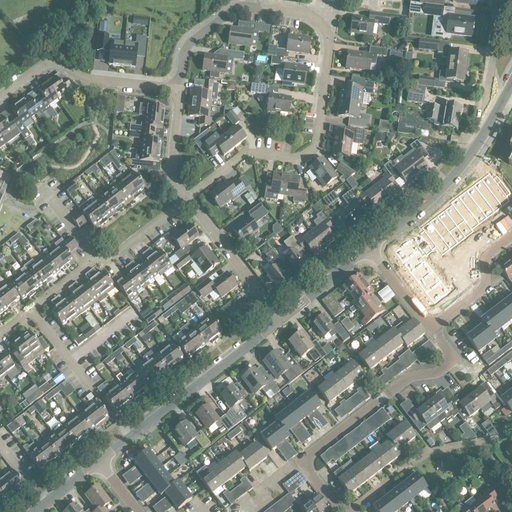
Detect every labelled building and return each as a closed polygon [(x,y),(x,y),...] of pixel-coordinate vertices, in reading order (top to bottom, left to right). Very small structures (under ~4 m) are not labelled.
[(425,6),(443,8),(444,0),(419,0),(419,5),(425,6)] [(410,2),(408,14),(423,16),(425,6),(419,5),(419,4),(410,2)] [(425,6),(423,16),(435,17),(442,18),(442,15),(443,8),(425,6)] [(369,12),(368,19),(352,17),(350,33),(371,36),(373,25),(389,27),(391,15),(369,12)] [(442,18),(440,38),(450,39),(450,35),(471,38),(474,19),(454,17),(448,16),(442,15),(442,18)] [(134,17),(133,22),(141,23),(141,26),(147,27),(148,18),(134,17)] [(255,25),(254,31),(254,33),(268,34),(270,27),(255,25)] [(252,31),(240,29),(230,28),(228,44),(250,47),(252,31)] [(108,41),(108,36),(98,35),(97,51),(107,52),(107,51),(110,51),(108,66),(121,67),(124,43),(108,41)] [(277,50),(276,57),(284,59),(287,59),(288,52),(308,55),(310,39),(288,36),(286,51),(277,50)] [(124,44),(122,67),(135,69),(136,58),(136,56),(144,56),(146,39),(137,38),(136,45),(124,44)] [(438,53),(440,41),(419,39),(419,40),(419,44),(418,50),(438,53)] [(370,48),(369,55),(348,52),(345,68),(374,72),(376,56),(386,57),(387,50),(370,48)] [(443,55),(442,55),(442,60),(448,61),(448,67),(467,69),(468,60),(467,60),(467,55),(458,54),(458,51),(443,49),(443,55)] [(234,52),(233,60),(243,62),(244,53),(234,52)] [(205,55),(203,71),(210,72),(209,79),(219,80),(220,73),(224,74),(226,58),(205,55)] [(284,59),(276,57),(272,57),(271,65),(283,67),(284,59)] [(304,85),(306,67),(285,65),(282,82),(304,85)] [(440,72),(438,82),(455,84),(455,81),(464,82),(464,78),(466,78),(467,69),(448,67),(447,73),(440,72)] [(419,77),(418,87),(423,88),(434,89),(435,80),(419,77)] [(61,85),(56,78),(47,84),(58,99),(67,93),(69,96),(79,88),(71,84),(69,86),(66,81),(61,85)] [(342,86),(340,101),(359,104),(363,104),(364,94),(370,95),(371,95),(372,96),(374,81),(356,78),(354,88),(350,87),(342,86)] [(192,90),(190,103),(211,105),(213,94),(215,94),(216,83),(204,81),(203,91),(192,90)] [(38,91),(42,96),(37,100),(44,109),(58,99),(47,84),(38,91)] [(251,85),(250,93),(269,96),(269,94),(270,87),(251,85)] [(277,95),(269,94),(269,96),(267,112),(275,113),(275,112),(288,113),(290,98),(277,96),(277,95)] [(423,105),(425,96),(408,94),(407,102),(423,105)] [(24,97),(18,101),(30,119),(44,109),(37,100),(32,103),(28,97),(26,99),(24,97)] [(140,105),(139,116),(145,117),(164,119),(165,108),(154,106),(155,101),(143,99),(143,105),(140,105)] [(15,116),(10,120),(17,129),(19,132),(21,135),(24,140),(31,136),(23,124),(30,119),(18,101),(11,106),(13,109),(10,110),(15,116)] [(359,104),(340,101),(338,117),(349,118),(348,126),(368,129),(370,117),(358,115),(359,104)] [(211,105),(190,103),(189,116),(199,117),(198,126),(211,128),(212,119),(210,118),(211,105)] [(428,105),(427,112),(459,118),(461,107),(445,104),(444,109),(439,108),(440,107),(428,105)] [(116,105),(115,113),(123,114),(124,106),(116,105)] [(240,122),(232,111),(225,116),(233,127),(240,122)] [(427,112),(426,120),(434,122),(434,126),(457,130),(459,118),(427,112)] [(1,117),(0,117),(0,134),(3,138),(7,144),(21,135),(19,132),(17,129),(10,120),(5,123),(1,117)] [(130,126),(130,132),(133,132),(140,133),(156,135),(157,129),(162,130),(163,129),(164,119),(145,117),(144,123),(143,123),(141,125),(141,127),(130,126)] [(398,125),(397,133),(397,134),(398,134),(398,135),(413,137),(413,136),(414,137),(416,127),(398,125)] [(335,133),(332,154),(349,156),(351,143),(362,145),(364,131),(363,131),(339,127),(338,134),(335,133)] [(226,136),(235,148),(246,140),(237,128),(226,136)] [(208,130),(200,136),(206,144),(203,146),(207,151),(213,158),(220,152),(224,157),(235,148),(226,136),(220,140),(217,135),(213,138),(208,130)] [(139,139),(139,142),(140,144),(142,144),(141,150),(160,152),(163,152),(164,144),(161,144),(161,143),(161,141),(155,140),(156,135),(140,133),(139,139)] [(377,135),(375,135),(375,143),(385,143),(385,135),(382,135),(382,133),(377,133),(377,135)] [(386,134),(386,137),(390,142),(395,135),(386,134)] [(206,144),(200,136),(199,137),(193,141),(199,149),(203,146),(206,144)] [(30,137),(25,140),(31,148),(35,145),(30,137)] [(413,151),(403,158),(406,160),(418,177),(429,169),(422,161),(428,157),(417,142),(410,147),(413,151)] [(141,150),(141,157),(140,161),(159,163),(159,160),(162,160),(163,152),(160,152),(141,150)] [(109,160),(106,156),(100,161),(105,168),(112,163),(109,160)] [(310,171),(306,174),(312,182),(316,179),(324,189),(339,178),(323,157),(308,169),(310,171)] [(390,162),(383,168),(384,168),(384,169),(387,173),(395,183),(402,177),(408,185),(418,177),(406,160),(395,168),(390,162)] [(340,163),(335,171),(342,176),(343,176),(348,180),(351,177),(356,174),(349,169),(340,163)] [(358,163),(352,167),(356,173),(362,168),(358,163)] [(94,166),(89,169),(97,179),(99,178),(96,174),(96,172),(98,171),(94,166)] [(366,167),(361,170),(365,175),(370,172),(366,167)] [(97,179),(89,169),(84,173),(87,177),(92,173),(97,179)] [(130,177),(125,180),(138,197),(141,195),(139,192),(145,188),(141,183),(139,180),(134,174),(133,172),(128,175),(130,177)] [(410,240),(395,251),(434,302),(449,290),(422,256),(426,253),(427,254),(432,250),(432,249),(435,246),(442,255),(472,231),(471,229),(510,199),(506,195),(510,192),(497,174),(493,177),(489,172),(450,202),(451,204),(421,227),(423,230),(410,240)] [(385,179),(374,187),(387,204),(398,196),(396,194),(393,189),(394,188),(397,186),(395,183),(387,173),(385,175),(383,177),(385,179)] [(271,190),(265,189),(264,199),(276,201),(277,196),(283,197),(287,175),(274,174),(271,190)] [(287,175),(283,197),(293,198),(293,203),(304,204),(305,200),(306,190),(298,189),(299,177),(287,175)] [(143,181),(141,183),(145,188),(151,192),(155,188),(159,184),(155,179),(147,186),(143,181)] [(119,182),(115,185),(117,187),(128,201),(130,204),(136,199),(135,199),(138,197),(125,180),(121,184),(119,182)] [(230,185),(227,182),(210,195),(219,208),(231,199),(232,201),(244,192),(236,181),(230,185)] [(76,186),(73,182),(64,189),(67,193),(69,196),(77,189),(75,187),(76,186)] [(113,190),(108,194),(121,210),(124,208),(130,204),(128,201),(117,187),(115,185),(111,188),(113,190)] [(362,192),(357,196),(362,203),(364,206),(369,202),(377,212),(387,204),(374,187),(364,195),(362,192)] [(37,199),(43,195),(40,190),(34,195),(37,199)] [(342,198),(348,207),(336,216),(347,231),(364,217),(356,207),(362,203),(357,196),(352,190),(342,198)] [(102,195),(98,198),(100,200),(113,217),(119,212),(121,210),(108,194),(104,197),(102,195)] [(248,194),(244,197),(247,202),(250,206),(254,203),(254,202),(248,195),(248,194)] [(92,198),(87,202),(91,207),(92,207),(104,223),(107,221),(113,217),(100,200),(98,198),(94,201),(92,198)] [(249,218),(233,230),(243,242),(258,230),(254,225),(264,217),(264,215),(265,216),(268,216),(270,214),(259,201),(258,202),(246,211),(251,217),(249,218)] [(91,207),(83,213),(89,221),(95,229),(101,225),(104,223),(92,207),(91,207)] [(81,211),(76,215),(84,225),(89,221),(83,213),(81,211)] [(313,223),(317,228),(312,232),(324,248),(334,240),(329,233),(333,229),(327,220),(326,220),(321,213),(316,217),(318,219),(313,223)] [(76,215),(72,219),(79,229),(84,225),(76,215)] [(47,225),(44,227),(47,232),(52,229),(49,224),(47,225)] [(191,252),(187,246),(198,237),(189,225),(172,238),(181,250),(174,255),(179,261),(187,255),(191,252)] [(300,237),(295,241),(302,251),(307,247),(314,256),(324,248),(312,232),(301,240),(300,237)] [(21,237),(18,240),(23,247),(28,243),(23,236),(21,237)] [(295,241),(292,237),(283,243),(291,253),(285,258),(296,274),(307,266),(298,254),(303,251),(302,251),(295,241)] [(78,247),(70,238),(66,241),(73,251),(78,247)] [(75,263),(68,254),(73,251),(66,241),(64,243),(61,240),(54,245),(58,250),(54,253),(66,270),(69,268),(69,267),(75,263)] [(280,244),(275,247),(279,253),(284,250),(280,244)] [(206,248),(192,259),(204,274),(218,263),(206,248)] [(150,249),(146,252),(162,272),(164,275),(172,268),(172,267),(171,266),(160,251),(155,255),(150,249)] [(146,252),(142,256),(147,262),(142,265),(153,279),(159,275),(160,277),(164,275),(162,272),(146,252)] [(48,255),(44,258),(45,260),(56,274),(61,271),(63,272),(66,270),(54,253),(49,257),(48,255)] [(274,253),(267,258),(265,260),(272,269),(266,273),(268,276),(267,277),(266,279),(266,281),(266,283),(268,284),(270,284),(272,284),(273,283),(277,289),(287,281),(279,271),(284,267),(276,256),(274,253)] [(179,261),(173,265),(178,271),(191,261),(187,255),(179,261)] [(447,265),(461,283),(472,274),(458,256),(447,265)] [(41,263),(36,267),(48,281),(49,283),(52,281),(50,279),(56,274),(45,260),(44,258),(39,261),(41,263)] [(48,281),(36,267),(32,261),(24,267),(25,268),(28,273),(39,288),(45,284),(46,286),(49,283),(48,281)] [(511,262),(511,261),(499,270),(506,279),(511,286),(511,262)] [(133,262),(131,264),(129,265),(146,288),(149,285),(148,283),(153,279),(142,265),(138,268),(133,262)] [(146,288),(129,265),(125,269),(130,275),(125,278),(136,292),(141,288),(143,291),(146,288)] [(20,272),(23,277),(19,280),(30,294),(32,297),(35,294),(33,292),(39,288),(28,273),(25,268),(20,272)] [(93,270),(89,273),(107,295),(115,288),(103,272),(98,276),(93,270)] [(109,298),(107,295),(89,273),(85,276),(90,282),(85,286),(96,300),(100,305),(109,298)] [(226,273),(212,284),(208,279),(195,290),(203,300),(215,290),(221,298),(237,287),(226,273)] [(359,275),(343,287),(339,290),(342,295),(346,292),(350,296),(365,284),(363,282),(364,281),(359,275)] [(116,276),(112,279),(116,285),(127,299),(131,304),(135,301),(134,300),(139,296),(136,292),(125,278),(120,282),(116,276)] [(30,294),(19,280),(15,283),(13,282),(9,285),(20,299),(21,301),(27,297),(29,299),(32,297),(30,294)] [(5,288),(1,291),(14,308),(16,306),(14,304),(20,299),(9,285),(8,283),(4,286),(5,288)] [(76,283),(72,286),(77,292),(89,308),(92,306),(98,302),(96,300),(85,286),(81,289),(76,283)] [(365,284),(350,296),(356,305),(370,294),(372,292),(367,285),(366,286),(365,284)] [(73,295),(68,299),(79,313),(81,315),(89,308),(77,292),(72,286),(69,289),(73,295)] [(180,289),(177,291),(182,299),(186,296),(180,289)] [(0,290),(0,308),(3,312),(9,308),(10,311),(14,308),(1,291),(0,290)] [(370,294),(356,305),(349,310),(351,313),(353,314),(358,310),(361,315),(376,303),(374,301),(375,301),(370,294)] [(343,311),(331,295),(326,298),(339,315),(343,311)] [(59,296),(55,299),(60,306),(72,322),(81,315),(79,313),(68,299),(64,302),(59,296)] [(171,296),(168,298),(170,299),(174,305),(177,303),(171,296)] [(183,300),(186,304),(187,304),(190,308),(194,304),(188,297),(183,300)] [(339,315),(326,298),(321,302),(334,319),(339,315)] [(60,306),(55,299),(51,302),(56,309),(51,312),(62,326),(67,322),(69,324),(72,322),(60,306)] [(246,299),(236,307),(232,301),(220,310),(225,316),(229,312),(238,324),(255,311),(246,299)] [(511,308),(506,301),(497,308),(508,322),(511,318),(511,308)] [(163,302),(159,305),(165,312),(169,309),(163,302)] [(361,315),(365,319),(360,323),(364,328),(368,324),(368,323),(383,311),(378,304),(377,305),(376,303),(361,315)] [(153,314),(149,308),(140,315),(144,321),(153,314)] [(497,308),(488,314),(499,329),(500,328),(504,333),(509,329),(505,324),(508,322),(497,308)] [(158,309),(153,313),(156,318),(161,314),(158,309)] [(499,329),(488,314),(480,321),(483,325),(483,324),(491,335),(499,329)] [(207,322),(203,325),(216,341),(218,339),(216,337),(222,333),(211,318),(210,316),(205,320),(207,322)] [(323,316),(312,325),(322,338),(328,334),(332,338),(337,334),(343,343),(349,338),(338,323),(333,327),(332,328),(323,316)] [(153,321),(149,317),(144,321),(147,325),(153,321)] [(344,328),(350,323),(346,319),(340,324),(344,328)] [(404,327),(415,342),(423,335),(412,321),(404,327)] [(350,323),(344,328),(348,333),(354,328),(350,323)] [(401,324),(392,331),(395,334),(403,345),(406,348),(415,342),(404,327),(401,324)] [(483,325),(474,331),(485,346),(494,339),(491,335),(483,324),(483,325)] [(197,326),(192,330),(194,332),(205,346),(210,342),(212,344),(216,341),(203,325),(198,328),(197,326)] [(95,333),(91,328),(82,335),(86,340),(95,333)] [(190,335),(186,338),(198,355),(201,353),(199,350),(205,346),(194,332),(192,330),(188,333),(190,335)] [(403,345),(395,334),(392,330),(383,337),(395,351),(403,345)] [(485,346),(474,331),(466,338),(477,352),(485,346)] [(40,338),(36,342),(29,333),(20,340),(33,356),(36,360),(37,361),(40,359),(35,353),(41,349),(44,352),(48,349),(40,338)] [(315,342),(310,346),(300,333),(288,343),(300,359),(307,353),(314,363),(319,359),(321,360),(326,356),(320,348),(315,342)] [(86,340),(82,335),(74,341),(78,347),(86,340)] [(395,351),(383,337),(375,343),(386,358),(395,351)] [(198,355),(186,338),(177,345),(188,359),(193,355),(195,357),(198,355)] [(20,340),(12,346),(18,355),(14,359),(22,369),(23,370),(36,360),(33,356),(20,340)] [(137,342),(133,345),(137,350),(141,347),(137,342)] [(168,348),(164,352),(177,368),(180,366),(178,364),(184,359),(173,345),(171,343),(167,346),(168,348)] [(386,358),(375,343),(366,350),(378,365),(386,358)] [(422,347),(418,350),(422,355),(427,352),(422,347)] [(378,365),(366,350),(358,357),(369,371),(378,365)] [(485,363),(494,356),(490,351),(481,358),(485,363)] [(504,355),(501,351),(494,356),(497,360),(504,355)] [(158,353),(154,356),(155,358),(167,373),(172,369),(174,371),(177,368),(164,352),(159,355),(158,353)] [(276,352),(263,363),(276,380),(283,374),(290,368),(291,368),(284,358),(283,358),(281,359),(276,352)] [(431,357),(427,352),(422,355),(426,360),(427,361),(431,358),(431,357)] [(3,353),(0,355),(0,367),(6,376),(15,369),(17,373),(22,369),(14,359),(10,362),(3,353)] [(115,359),(112,355),(103,362),(106,366),(115,359)] [(151,361),(147,365),(160,382),(163,379),(161,377),(167,373),(155,358),(154,356),(150,360),(151,361)] [(407,361),(402,356),(398,359),(399,361),(402,365),(407,361)] [(494,356),(486,363),(489,367),(497,360),(494,356)] [(410,366),(407,361),(402,365),(406,370),(411,367),(410,366)] [(351,363),(343,370),(354,384),(362,377),(351,363)] [(141,366),(137,370),(138,372),(149,386),(155,382),(157,384),(160,382),(147,365),(142,368),(141,366)] [(297,366),(292,370),(289,372),(295,380),(303,374),(297,366)] [(390,375),(387,371),(385,369),(381,372),(383,376),(385,378),(390,375)] [(134,375),(130,378),(143,395),(146,393),(144,391),(149,386),(138,372),(137,370),(133,373),(134,375)] [(265,386),(259,377),(253,370),(241,379),(254,396),(261,390),(265,395),(270,391),(274,396),(280,392),(271,381),(265,386)] [(343,370),(334,377),(345,391),(354,384),(343,370)] [(143,395),(130,378),(127,374),(123,377),(120,374),(116,378),(121,385),(133,399),(134,401),(134,402),(143,395)] [(392,378),(390,375),(385,378),(389,383),(389,384),(394,380),(392,378)] [(334,377),(325,383),(336,398),(345,391),(334,377)] [(56,386),(52,381),(51,380),(47,383),(52,390),(56,386)] [(67,392),(71,389),(69,385),(66,381),(61,385),(64,389),(65,389),(67,392)] [(117,388),(113,391),(125,408),(134,401),(133,399),(121,385),(120,383),(116,386),(117,388)] [(336,398),(325,383),(317,390),(328,404),(336,398)] [(231,387),(220,396),(226,404),(232,411),(225,416),(234,428),(234,427),(241,422),(246,418),(236,405),(241,400),(237,395),(231,387)] [(361,397),(365,393),(361,388),(357,391),(358,393),(361,397)] [(480,389),(469,397),(479,410),(489,402),(496,411),(501,407),(490,392),(489,391),(485,395),(480,389)] [(29,406),(42,396),(38,390),(25,400),(29,406)] [(113,391),(104,398),(117,414),(125,408),(113,391)] [(242,391),(237,395),(241,400),(242,402),(247,397),(244,392),(242,391)] [(370,399),(365,393),(361,397),(365,402),(370,399)] [(322,418),(315,410),(319,407),(309,394),(300,400),(317,421),(322,418)] [(511,398),(508,394),(501,399),(500,400),(511,414),(511,413),(511,398)] [(427,405),(426,405),(440,424),(441,423),(445,420),(446,420),(447,421),(452,417),(453,418),(458,415),(449,403),(446,399),(446,400),(445,400),(441,403),(436,397),(427,405)] [(454,400),(449,403),(458,415),(463,421),(467,418),(468,418),(479,410),(469,397),(458,406),(454,400)] [(300,400),(292,407),(302,420),(306,417),(312,425),(317,421),(300,400)] [(41,401),(32,408),(35,411),(39,416),(47,409),(46,408),(41,401)] [(344,401),(340,405),(341,406),(344,410),(348,407),(345,403),(344,401)] [(89,410),(101,426),(110,420),(98,403),(89,410)] [(207,405),(195,415),(207,430),(215,424),(219,430),(223,426),(228,432),(234,428),(225,416),(219,420),(207,405)] [(413,409),(408,413),(409,413),(420,428),(425,425),(430,431),(440,424),(426,405),(416,413),(413,409)] [(302,420),(292,407),(283,413),(300,434),(305,431),(299,423),(302,420)] [(348,407),(344,410),(348,415),(348,416),(353,412),(352,412),(348,407)] [(83,411),(79,414),(80,417),(91,431),(93,433),(101,426),(89,410),(85,413),(83,411)] [(382,418),(386,415),(382,410),(378,413),(382,418)] [(300,434),(283,413),(274,420),(277,424),(278,424),(285,433),(290,430),(296,438),(300,434)] [(76,420),(72,423),(85,440),(88,438),(86,435),(91,431),(80,417),(79,414),(75,418),(76,420)] [(390,420),(386,415),(382,418),(386,423),(390,420)] [(25,424),(20,417),(15,421),(18,425),(21,428),(25,424)] [(18,425),(15,421),(6,428),(12,435),(21,428),(18,425)] [(66,425),(61,428),(63,430),(74,444),(80,440),(82,442),(85,440),(72,423),(67,427),(66,425)] [(184,423),(174,432),(180,440),(179,441),(184,448),(195,440),(203,450),(204,449),(210,444),(200,432),(196,435),(195,436),(184,423)] [(365,423),(362,425),(361,426),(365,431),(369,428),(365,423)] [(58,424),(50,430),(55,436),(56,437),(68,453),(71,451),(69,448),(74,444),(63,430),(61,428),(58,424)] [(278,424),(277,424),(269,430),(286,451),(291,447),(285,440),(288,437),(285,433),(278,424)] [(402,424),(394,430),(405,445),(413,438),(402,424)] [(498,435),(492,427),(486,432),(490,437),(498,435)] [(238,428),(232,432),(236,437),(241,433),(238,428)] [(369,428),(365,431),(369,436),(373,433),(369,428)] [(286,451),(269,430),(260,437),(271,451),(275,447),(281,455),(286,451)] [(405,445),(394,430),(386,437),(389,441),(397,451),(405,445)] [(476,439),(470,430),(464,435),(460,438),(462,441),(468,440),(476,439)] [(438,431),(431,439),(433,441),(441,434),(438,431)] [(232,432),(227,437),(230,441),(236,437),(232,432)] [(348,435),(345,437),(354,448),(356,447),(348,435)] [(49,438),(44,441),(46,443),(57,458),(63,453),(65,456),(67,453),(68,453),(56,437),(55,436),(54,437),(50,440),(49,438)] [(354,448),(345,437),(343,439),(351,450),(354,448)] [(223,438),(216,444),(219,448),(226,442),(223,438)] [(299,446),(304,450),(309,444),(304,440),(299,446)] [(42,446),(38,449),(51,466),(54,464),(52,462),(57,458),(46,443),(44,441),(40,444),(42,446)] [(397,451),(389,441),(380,447),(391,462),(400,455),(397,451)] [(50,467),(37,450),(33,444),(29,447),(27,444),(22,448),(40,471),(45,467),(47,469),(50,467)] [(213,444),(209,447),(213,455),(218,452),(213,444)] [(246,451),(257,465),(266,459),(255,444),(246,451)] [(380,447),(372,454),(383,468),(391,462),(380,447)] [(330,449),(328,450),(337,462),(339,460),(330,449)] [(328,450),(326,452),(334,463),(337,462),(328,450)] [(134,461),(137,466),(122,478),(125,482),(154,460),(147,451),(134,461)] [(246,451),(237,457),(237,458),(245,468),(248,472),(257,465),(246,451)] [(292,459),(286,451),(281,455),(287,463),(292,459)] [(235,454),(226,460),(237,475),(245,468),(237,458),(237,457),(235,454)] [(383,468),(372,454),(363,461),(374,475),(383,468)] [(154,460),(125,482),(129,487),(144,475),(147,479),(161,469),(154,460)] [(226,460),(217,467),(228,481),(237,475),(226,460)] [(374,475),(363,461),(355,467),(366,482),(374,475)] [(481,462),(476,466),(480,471),(485,467),(481,462)] [(217,467),(209,474),(219,488),(228,481),(217,467)] [(355,467),(346,474),(357,488),(366,482),(355,467)] [(147,479),(150,483),(135,495),(139,499),(167,477),(161,469),(147,479)] [(357,488),(346,474),(342,469),(334,475),(338,480),(337,481),(348,495),(357,488)] [(9,475),(4,479),(17,496),(20,493),(18,491),(24,486),(13,472),(11,470),(7,473),(9,475)] [(411,478),(407,482),(417,495),(426,488),(415,475),(412,471),(408,474),(411,478)] [(299,472),(288,481),(291,486),(297,481),(301,486),(302,486),(307,482),(299,472)] [(488,472),(484,475),(488,480),(492,477),(488,472)] [(219,488),(209,474),(200,480),(211,494),(219,488)] [(173,485),(167,477),(139,499),(142,504),(158,492),(160,496),(164,493),(174,486),(173,485)] [(253,489),(244,478),(239,482),(248,493),(253,489)] [(0,491),(6,500),(12,495),(14,498),(17,496),(4,479),(0,482),(0,491)] [(297,481),(291,486),(295,491),(301,486),(297,481)] [(164,493),(167,497),(152,509),(154,511),(157,511),(184,491),(177,482),(173,485),(174,486),(164,493)] [(399,482),(395,484),(409,502),(417,495),(407,482),(402,485),(399,482)] [(394,491),(390,495),(400,508),(409,502),(395,484),(391,487),(394,491)] [(106,511),(104,509),(111,503),(98,485),(84,496),(96,511),(95,511),(106,511)] [(485,497),(477,503),(484,511),(496,511),(497,511),(498,511),(494,506),(491,503),(496,499),(497,499),(488,487),(487,488),(482,492),(485,497)] [(186,493),(184,491),(157,511),(167,511),(174,507),(177,510),(194,497),(190,490),(186,493)] [(227,491),(222,495),(231,506),(236,502),(227,491)] [(382,495),(378,498),(388,511),(395,511),(400,508),(390,495),(385,499),(382,495)] [(312,500),(310,498),(306,501),(315,511),(329,511),(317,496),(312,500)] [(283,498),(277,503),(281,508),(287,503),(283,498)] [(377,504),(372,508),(375,511),(388,511),(378,498),(374,501),(377,504)] [(300,509),(301,511),(315,511),(306,501),(303,503),(305,506),(300,509)] [(89,511),(88,511),(86,511),(82,511),(76,503),(64,511),(89,511)] [(281,508),(277,503),(272,507),(275,511),(285,511),(288,510),(287,510),(291,507),(287,503),(281,508)] [(465,505),(463,507),(459,510),(460,511),(484,511),(477,503),(468,510),(465,505)]
